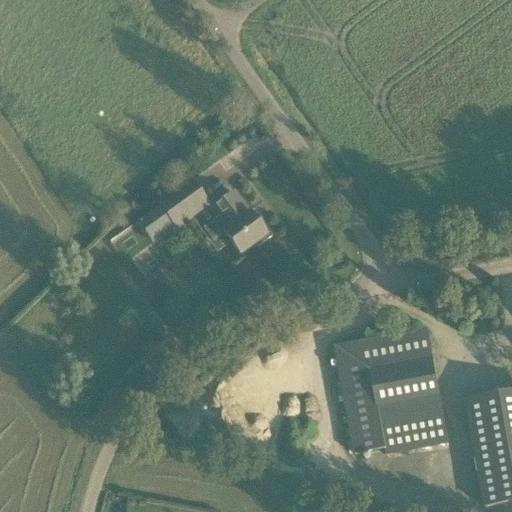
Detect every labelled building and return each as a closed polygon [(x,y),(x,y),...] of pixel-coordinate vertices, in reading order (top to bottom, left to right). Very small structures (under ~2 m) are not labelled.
[(157,206),(175,230),(204,209),(186,185),(157,206)] [(204,231),(212,242),(222,235),(239,257),(253,246),(255,249),(271,238),(259,223),(257,225),(249,214),(247,216),(232,195),(207,213),(214,223),(204,231)] [(336,350),(339,369),(355,457),(385,451),(386,457),(448,446),(427,333),(336,350)] [(511,393),(464,402),(483,511),(511,506),(511,393)] [(292,511),(294,495),(254,485),(213,482),(211,511),(292,511)]
